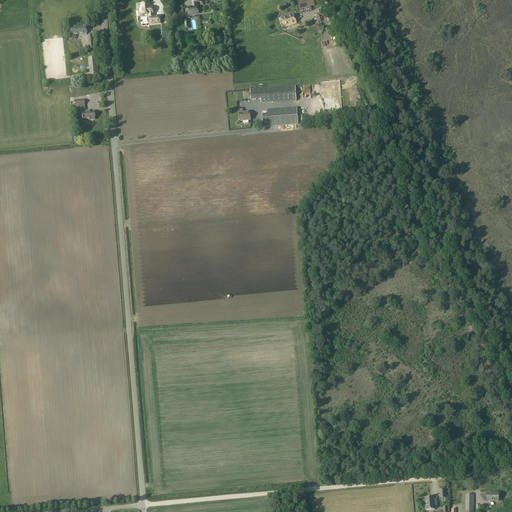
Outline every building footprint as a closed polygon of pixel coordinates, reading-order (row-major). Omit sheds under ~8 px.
[(191,0),(192,6),(186,7),(187,14),(198,13),(196,2),(203,1),(202,0),(191,0)] [(309,0),(295,4),(297,11),(312,7),(309,0)] [(140,4),(140,8),(139,9),(140,15),(148,15),(149,25),(160,24),(160,15),(154,16),(153,6),(150,6),(150,3),(140,4)] [(283,28),(295,24),(296,24),(293,14),(281,18),(283,28)] [(305,21),(306,26),(319,22),(317,17),(305,21)] [(87,34),(86,26),(69,28),(70,36),(87,34)] [(95,48),(93,35),(86,36),(88,49),(95,48)] [(323,83),(326,118),(343,117),(340,81),(323,83)] [(250,90),(251,100),(261,99),(261,103),(296,101),(295,87),(250,90)] [(94,112),(85,112),(84,100),(74,100),(75,107),(77,106),(78,113),(81,113),(82,121),(95,120),(94,112)] [(267,116),(262,116),(263,128),(298,126),(296,109),(267,111),(267,116)] [(243,112),(243,113),(239,114),(240,122),(251,121),(250,112),(243,112)] [(465,511),(473,511),(474,495),(465,494),(465,511)] [(425,504),(425,510),(434,510),(434,507),(437,507),(436,499),(434,499),(433,497),(425,498),(425,503),(425,504)]
